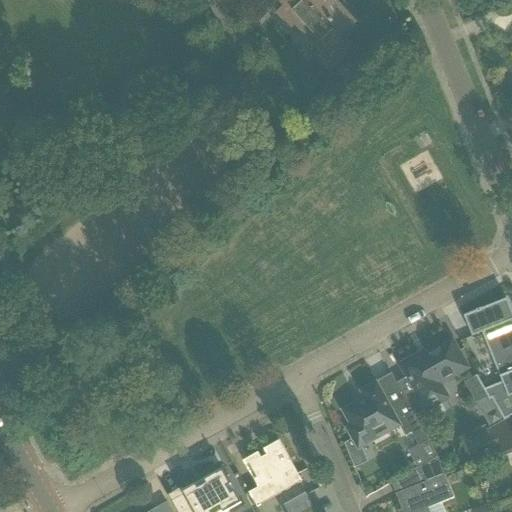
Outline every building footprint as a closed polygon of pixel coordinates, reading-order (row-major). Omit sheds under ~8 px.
[(315,57),(329,72),(353,50),(342,38),(342,34),(357,20),(346,7),(343,9),(334,0),(281,0),(287,7),(278,15),(290,28),(299,19),(325,47),(315,57)] [(476,313),(464,318),(472,338),(482,334),(502,384),(483,391),(487,398),(490,402),(492,401),(503,422),(510,418),(511,416),(511,344),(511,345),(509,338),(511,337),(511,314),(506,300),(481,311),(480,310),(476,312),(476,313)] [(397,385),(415,416),(422,412),(425,415),(452,400),(444,386),(469,371),(466,368),(451,342),(417,362),(416,360),(402,368),(408,378),(397,385)] [(476,377),(465,383),(477,404),(487,398),(483,391),(476,377)] [(364,399),(342,411),(350,427),(346,429),(352,440),(355,447),(360,444),(368,439),(370,442),(383,435),(384,437),(400,428),(405,438),(411,435),(418,447),(408,453),(414,464),(417,470),(439,458),(415,416),(397,385),(394,380),(393,381),(379,389),(376,383),(360,392),(364,399)] [(511,454),(511,421),(510,418),(503,422),(465,444),(470,456),(488,448),(494,462),(511,454)] [(249,494),(257,508),(261,506),(261,505),(301,482),(278,442),(265,450),(268,456),(262,459),(258,454),(244,462),(247,468),(259,488),(249,494)] [(412,472),(392,485),(397,495),(444,476),(439,458),(417,470),(413,473),(412,472)] [(414,464),(409,466),(412,472),(413,473),(417,470),(414,464)] [(183,497),(171,504),(176,511),(227,511),(241,505),(225,477),(221,471),(209,478),(203,481),(181,494),(183,497)] [(397,495),(395,495),(402,511),(428,511),(428,510),(453,499),(444,476),(397,495)] [(281,510),(282,511),(315,511),(305,495),(281,510)]
